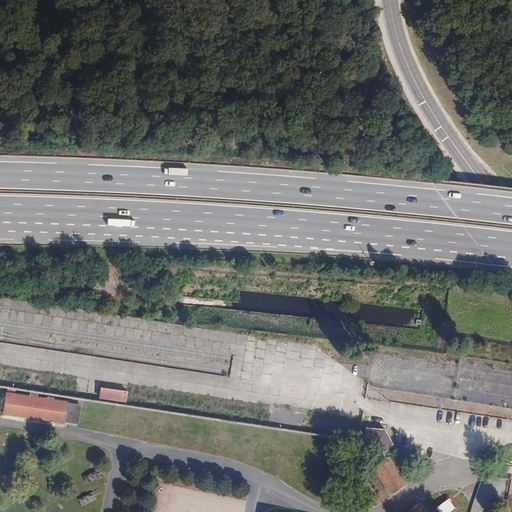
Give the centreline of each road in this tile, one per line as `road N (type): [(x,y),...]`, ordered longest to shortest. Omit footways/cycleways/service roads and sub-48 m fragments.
road 1 (trunk): [(511,211),(257,187),(0,175)]
road 2 (trunk): [(0,213),(238,222),(511,247)]
road 3 (tertiary): [(511,223),(420,91),(389,0)]
